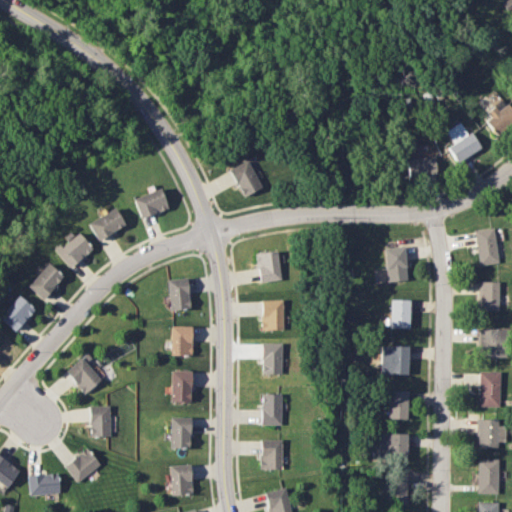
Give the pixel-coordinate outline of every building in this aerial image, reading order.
[(495,133),(511,121),(511,112),(502,98),(481,113),(495,133)] [(457,163),(480,148),(470,132),(466,134),(458,121),(444,130),(453,143),(446,148),(457,163)] [(411,156),(429,155),(428,143),(410,145),(411,156)] [(408,179),(435,174),(432,155),(404,160),(408,179)] [(260,187),(246,160),(228,168),(241,197),(260,187)] [(166,207),(159,187),(131,198),(138,218),(166,207)] [(96,240),(122,224),(112,207),(85,223),(96,240)] [(473,230),(476,264),(496,263),(492,228),(473,230)] [(52,251),(69,268),(89,248),(72,231),(52,251)] [(383,247),(385,281),(405,280),(403,246),(383,247)] [(257,282),(279,280),(276,250),(255,252),(257,282)] [(26,286),(46,263),(61,275),(42,298),(26,286)] [(164,279),(186,276),(187,285),(187,297),(188,302),(189,307),(169,310),(164,279)] [(496,282),(479,282),(478,309),(496,310),(496,282)] [(0,318),(0,314),(18,295),(33,308),(13,330),(0,318)] [(259,300),(261,330),(282,329),(281,299),(259,300)] [(409,327),(409,300),(389,299),(388,327),(409,327)] [(189,325),(168,325),(168,356),(190,355),(189,325)] [(502,357),(503,328),(479,328),(478,356),(502,357)] [(280,374),(280,343),(261,342),(260,374),(280,374)] [(379,373),(408,374),(408,346),(380,345),(379,373)] [(65,370),(80,357),(101,379),(84,393),(65,370)] [(189,371),(169,370),(168,402),(188,402),(189,371)] [(477,371),(477,406),(497,406),(498,371),(477,371)] [(388,419),(408,418),(408,390),(387,390),(388,419)] [(280,394),(260,393),(260,424),(280,424),(280,394)] [(88,405),(109,404),(110,436),(90,436),(88,405)] [(168,447),(187,447),(188,417),(168,417),(168,447)] [(496,419),(477,419),(476,447),(495,447),(496,419)] [(406,433),(377,433),(378,462),(407,461),(406,433)] [(280,469),(280,439),(258,439),(259,469),(280,469)] [(63,466),(85,448),(100,464),(76,482),(63,466)] [(0,457),(17,470),(0,493),(0,457)] [(476,493),(496,493),(497,459),(476,459),(476,493)] [(167,465),(169,495),(190,494),(188,464),(167,465)] [(26,475),(28,495),(58,492),(56,480),(54,473),(47,473),(47,474),(43,474),(42,473),(26,475)] [(407,476),(388,476),(388,504),(406,504),(407,476)] [(264,491),(266,511),(288,511),(285,488),(264,491)] [(496,511),(496,502),(476,501),(475,511),(496,511)] [(1,511),(3,503),(12,505),(10,511),(1,511)]
